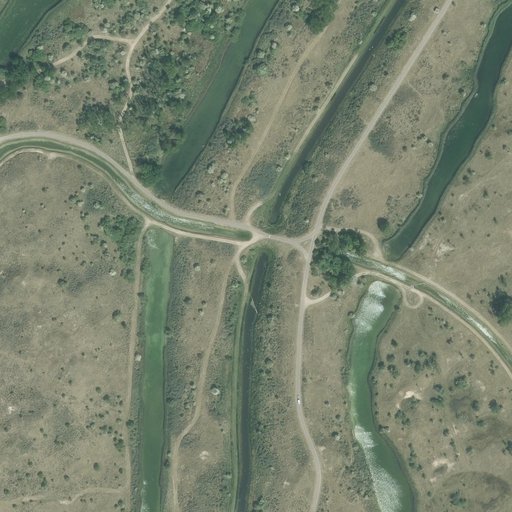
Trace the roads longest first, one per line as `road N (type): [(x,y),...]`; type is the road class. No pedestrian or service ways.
road 1 (track): [(311,511),(319,470),(299,408),(296,344),(309,240),(333,177),(446,0)]
road 2 (track): [(0,139),(65,137),(114,161),(181,214),(231,222)]
